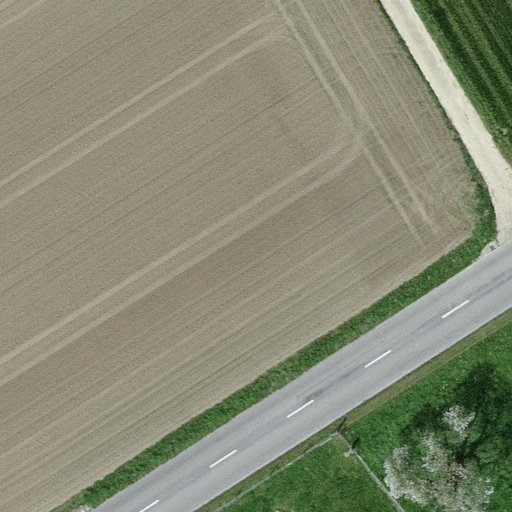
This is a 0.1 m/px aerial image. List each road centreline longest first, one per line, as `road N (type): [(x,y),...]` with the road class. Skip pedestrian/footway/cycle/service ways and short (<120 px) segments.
road 1 (tertiary): [(511,275),(149,511)]
road 2 (track): [(396,0),(511,196)]
